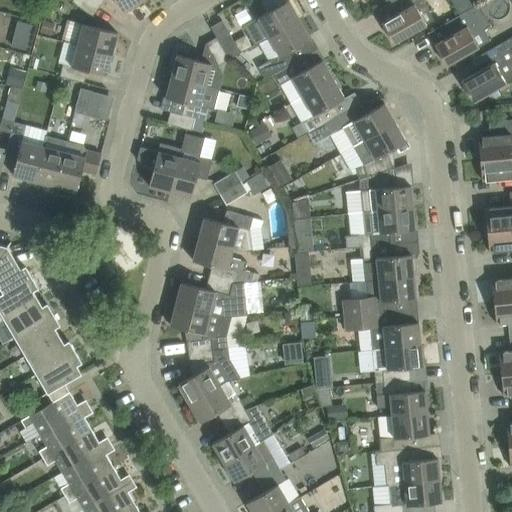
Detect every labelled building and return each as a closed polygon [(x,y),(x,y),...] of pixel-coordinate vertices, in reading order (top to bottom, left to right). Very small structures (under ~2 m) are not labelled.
[(72,0),(72,1),(93,16),(100,6),(104,0),(72,0)] [(116,0),(123,11),(142,0),(116,0)] [(255,45),(259,43),(269,37),(300,19),(288,0),(244,25),(255,45)] [(394,0),(401,11),(382,22),(384,25),(384,29),(387,31),(394,43),(427,24),(420,13),(428,9),(423,0),(394,0)] [(447,65),(490,40),(485,29),(491,26),(479,3),(447,22),(454,33),(435,44),(436,47),(436,51),(440,53),(447,65)] [(43,19),(40,32),(52,35),(56,22),(43,19)] [(300,19),(269,37),(280,54),(258,67),(261,71),(265,78),(274,73),(295,61),(288,50),(310,37),(300,19)] [(78,44),(112,54),(118,32),(83,23),(78,44)] [(481,69),(462,80),(464,83),(464,87),(467,89),(474,101),(511,79),(511,36),(474,58),(481,69)] [(172,76),(206,84),(212,63),(218,65),(206,43),(201,61),(177,54),(172,76)] [(65,77),(85,82),(88,70),(107,75),(112,54),(78,44),(72,66),(63,63),(60,76),(65,77)] [(236,44),(224,50),(229,59),(241,52),(236,44)] [(295,61),(274,73),(281,85),(293,78),(303,96),(334,78),(323,59),(301,72),(295,61)] [(11,85),(23,88),(27,71),(10,67),(6,84),(11,85)] [(181,101),(178,113),(195,117),(206,120),(209,108),(215,110),(221,88),(206,84),(172,76),(166,97),(181,101)] [(308,132),(341,114),(335,103),(345,98),(334,78),(303,96),(313,115),(292,127),(298,137),(308,132)] [(47,83),(38,81),(36,88),(45,90),(47,83)] [(19,104),(23,88),(11,85),(7,100),(19,104)] [(81,87),(78,100),(86,102),(89,89),(81,87)] [(240,94),(237,106),(248,108),(250,97),(240,94)] [(78,100),(75,112),(83,114),(86,102),(78,100)] [(341,114),(308,132),(314,143),(342,127),(353,146),(395,122),(384,102),(347,124),(341,114)] [(167,123),(187,128),(191,130),(195,117),(178,113),(171,111),(167,123)] [(0,129),(11,132),(14,121),(3,118),(0,127),(0,129)] [(511,154),(511,118),(510,119),(511,133),(478,136),(480,158),(511,154)] [(14,121),(11,132),(8,146),(20,149),(13,174),(34,180),(43,146),(22,140),(26,124),(14,121)] [(406,141),(395,122),(353,146),(362,163),(355,167),(360,178),(394,167),(389,151),(406,141)] [(170,191),(180,156),(184,139),(163,133),(160,141),(144,137),(140,149),(158,153),(149,185),(170,191)] [(34,180),(56,186),(67,141),(46,136),(43,146),(34,180)] [(202,151),(212,154),(216,139),(206,137),(202,151)] [(200,163),(193,160),(199,142),(186,138),(180,156),(170,191),(192,196),(197,177),(200,163)] [(102,153),(87,149),(85,145),(67,141),(56,186),(77,191),(82,170),(96,174),(102,153)] [(511,154),(480,158),(482,180),(511,176),(511,154)] [(360,178),(360,182),(361,190),(346,191),(348,213),(363,212),(378,210),(413,207),(411,185),(390,187),(388,170),(394,168),(394,167),(360,178)] [(213,182),(220,193),(241,180),(235,169),(213,182)] [(287,169),(274,177),(280,187),(293,179),(287,169)] [(245,180),(253,194),(271,185),(263,170),(245,180)] [(241,180),(220,193),(227,204),(248,191),(241,180)] [(485,208),(487,230),(511,227),(511,191),(509,191),(511,205),(485,208)] [(361,234),(362,246),(371,245),(391,243),(390,231),(415,229),(413,207),(378,210),(363,212),(365,233),(361,234)] [(253,249),(253,248),(251,229),(254,217),(226,210),(223,222),(204,217),(199,238),(233,247),(232,248),(242,251),(253,249)] [(311,229),(310,218),(295,219),(296,231),(311,229)] [(511,227),(487,230),(490,252),(511,249),(511,227)] [(230,257),(232,248),(233,247),(199,238),(193,260),(212,265),(209,276),(234,283),(245,281),(251,281),(254,272),(245,269),(248,262),(230,257)] [(363,262),(365,280),(414,275),(412,253),(392,255),(391,243),(371,245),(362,246),(363,262)] [(0,256),(0,286),(3,292),(4,293),(32,276),(26,265),(21,268),(8,246),(0,256)] [(312,286),(308,251),(294,253),(298,288),(312,286)] [(251,281),(258,281),(260,274),(254,272),(251,281)] [(342,298),(344,316),(377,313),(376,301),(416,297),(414,275),(365,280),(365,281),(367,295),(342,298)] [(38,298),(34,290),(39,287),(32,276),(4,293),(3,292),(0,293),(0,310),(4,318),(38,298)] [(227,316),(233,316),(233,317),(247,315),(248,315),(248,314),(245,281),(234,283),(209,276),(206,288),(182,282),(176,303),(227,316)] [(494,301),(511,299),(511,277),(492,279),(494,301)] [(15,336),(54,313),(48,302),(43,305),(38,298),(4,318),(15,336)] [(511,299),(494,301),(497,323),(511,321),(511,299)] [(229,347),(241,346),(247,315),(233,317),(233,316),(227,316),(176,303),(171,325),(185,328),(187,339),(186,340),(188,352),(212,349),(229,347)] [(286,320),(291,323),(297,322),(296,311),(285,312),(286,320)] [(60,335),(56,327),(61,325),(54,313),(15,336),(26,355),(60,335)] [(377,313),(344,316),(346,330),(371,328),(373,348),(421,343),(419,321),(378,325),(377,313)] [(37,374),(76,351),(70,340),(64,343),(60,335),(26,355),(37,374)] [(376,382),(403,380),(405,379),(403,367),(423,366),(421,343),(373,348),(376,375),(376,381),(376,382)] [(178,383),(190,402),(220,384),(227,380),(241,377),(230,358),(229,347),(212,349),(188,352),(189,364),(190,364),(192,375),(178,383)] [(511,349),(499,351),(502,373),(511,372),(511,349)] [(37,374),(48,393),(65,383),(82,373),(77,365),(82,362),(76,351),(37,374)] [(315,372),(316,388),(330,386),(333,386),(331,370),(315,372)] [(511,372),(502,373),(504,395),(511,394),(511,372)] [(391,406),(392,415),(428,411),(425,389),(404,392),(403,380),(376,382),(378,407),(391,406)] [(245,409),(239,399),(231,403),(220,384),(190,402),(201,422),(218,412),(224,422),(245,409)] [(314,384),(301,388),(304,396),(317,392),(314,384)] [(330,386),(316,388),(321,404),(321,407),(332,405),(330,386)] [(70,391),(53,401),(22,419),(27,427),(35,422),(41,433),(86,407),(83,401),(78,404),(70,391)] [(18,402),(12,392),(2,398),(8,408),(10,412),(20,406),(18,402)] [(224,462),(263,439),(273,433),(256,403),(245,409),(224,422),(230,433),(213,442),(224,462)] [(86,407),(41,433),(48,445),(40,450),(44,457),(92,429),(84,417),(90,414),(86,407)] [(430,434),(428,411),(392,415),(378,416),(380,437),(382,450),(376,450),(376,451),(417,447),(412,447),(410,436),(430,434)] [(317,433),(322,442),(330,437),(325,428),(317,433)] [(63,471),(108,444),(104,438),(99,441),(92,429),(44,457),(48,464),(56,460),(63,471)] [(252,471),(258,481),(279,468),(305,452),(301,446),(276,462),(263,439),(224,462),(235,481),(252,471)] [(350,452),(349,444),(344,440),(337,441),(338,453),(350,452)] [(112,451),(108,444),(63,471),(70,482),(61,487),(65,494),(114,466),(107,454),(112,451)] [(385,464),(387,484),(440,479),(438,457),(418,459),(417,447),(376,451),(377,465),(385,464)] [(385,465),(374,465),(375,501),(387,500),(385,465)] [(114,466),(65,494),(70,502),(78,497),(85,508),(130,482),(126,475),(121,478),(114,466)] [(286,478),(282,472),(279,468),(258,481),(264,492),(247,501),(253,511),(272,511),(289,502),(278,483),(286,478)] [(374,505),(374,511),(403,511),(403,505),(422,503),(442,501),(440,479),(387,484),(387,485),(389,485),(391,503),(374,505)] [(130,482),(85,508),(87,511),(121,511),(136,503),(129,491),(134,488),(130,482)] [(310,511),(301,495),(289,502),(272,511),(319,511),(319,510),(315,511),(310,511)] [(140,511),(136,503),(121,511),(140,511)]
